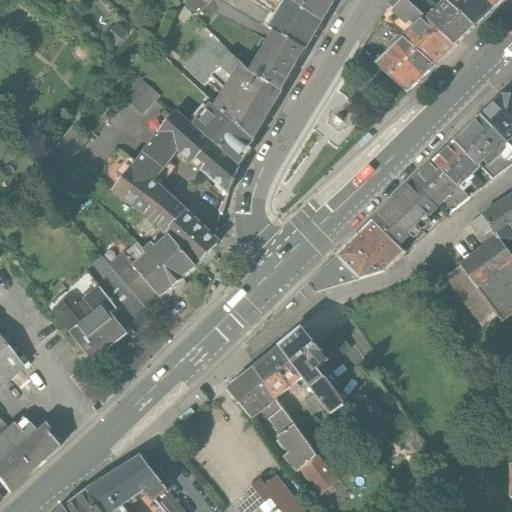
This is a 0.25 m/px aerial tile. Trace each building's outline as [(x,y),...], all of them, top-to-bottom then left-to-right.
[(196,17),(211,1),(209,0),(181,0),(180,1),(196,17)] [(285,0),(258,0),(278,13),(285,0)] [(268,29),(274,33),(306,51),(322,24),(286,0),(285,0),(278,13),(268,29)] [(286,0),(322,24),(336,0),(286,0)] [(427,0),(407,0),(405,2),(425,20),(436,9),(427,0)] [(472,28),(492,8),(482,0),(445,0),(445,1),(472,28)] [(482,0),(492,8),(500,0),(482,0)] [(451,47),(472,28),(445,1),(436,9),(425,20),(451,47)] [(411,33),(425,20),(405,2),(391,15),(411,33)] [(431,67),(451,47),(425,20),(411,33),(403,41),(429,66),(431,67)] [(0,45),(8,52),(17,42),(0,27),(0,45)] [(280,94),(306,51),(274,33),(249,74),(280,94)] [(184,67),(204,87),(221,69),(232,81),(240,66),(214,38),(184,67)] [(403,92),(429,66),(403,41),(376,66),(403,92)] [(251,144),(280,94),(249,74),(240,66),(232,81),(214,110),(251,144)] [(123,98),(142,116),(158,98),(139,80),(123,98)] [(501,99),(479,119),(506,147),(511,141),(511,98),(501,99)] [(210,107),(191,129),(211,146),(239,170),(251,144),(214,110),(210,107)] [(160,133),(142,155),(162,172),(177,152),(193,166),(211,146),(191,129),(169,111),(153,128),(160,133)] [(479,119),(452,146),(477,172),(493,156),(496,153),(499,155),(506,147),(479,119)] [(65,165),(85,142),(71,130),(51,154),(65,165)] [(239,170),(211,146),(193,166),(226,196),(239,170)] [(452,146),(432,166),(457,191),(477,172),(452,146)] [(112,193),(164,236),(185,215),(153,184),(162,172),(142,155),(112,193)] [(449,199),(457,191),(432,166),(411,186),(436,211),(449,199)] [(411,186),(391,206),(414,230),(425,219),(427,221),(436,211),(411,186)] [(458,210),(469,200),(457,191),(449,199),(458,210)] [(511,195),(481,217),(497,240),(502,247),(511,240),(511,195)] [(404,240),(414,230),(391,206),(371,226),(397,252),(407,242),(404,240)] [(164,236),(168,240),(195,273),(218,246),(185,215),(164,236)] [(469,226),(485,249),(497,240),(481,217),(469,226)] [(371,226),(335,261),(355,283),(381,277),(402,257),(397,252),(371,226)] [(150,248),(144,253),(142,255),(145,260),(133,270),(159,303),(195,273),(168,240),(153,252),(150,248)] [(485,249),(460,267),(477,290),(511,264),(511,260),(502,247),(497,240),(485,249)] [(511,240),(502,247),(511,260),(511,264),(477,290),(498,318),(502,324),(511,316),(511,240)] [(147,313),(159,303),(133,270),(145,260),(142,255),(144,253),(137,245),(110,267),(114,273),(147,313)] [(314,296),(355,283),(335,261),(307,289),(314,296)] [(482,329),(498,318),(477,290),(460,267),(445,278),(482,329)] [(96,288),(99,291),(116,312),(109,319),(122,334),(147,313),(114,273),(96,288)] [(51,315),(70,337),(102,310),(109,319),(116,312),(99,291),(78,308),(71,299),(51,315)] [(122,334),(109,319),(102,310),(70,337),(93,365),(125,338),(122,334)] [(304,331),(281,349),(304,379),(333,416),(346,406),(325,379),(322,381),(315,372),(328,362),(316,347),(304,331)] [(335,332),(316,347),(328,362),(330,365),(349,350),(335,332)] [(0,392),(25,370),(0,339),(0,392)] [(281,349),(253,371),(276,400),(304,379),(281,349)] [(263,411),(276,400),(253,371),(230,388),(253,418),(263,411)] [(115,393),(102,377),(81,394),(95,410),(115,393)] [(348,409),(346,406),(333,416),(347,434),(376,411),(364,397),(348,409)] [(333,474),(276,400),(263,411),(283,436),(277,441),(289,457),(285,460),(296,474),(300,471),(320,497),(339,482),(333,474)] [(22,418),(13,426),(19,434),(29,425),(22,418)] [(0,437),(8,430),(0,421),(0,437)] [(43,425),(35,432),(0,463),(0,484),(8,494),(62,446),(43,425)] [(0,437),(0,463),(35,432),(29,425),(19,434),(13,426),(8,430),(0,437)] [(113,511),(121,506),(141,493),(150,505),(155,501),(165,494),(142,459),(89,492),(99,511),(113,511)] [(239,508),(242,511),(303,511),(276,478),(265,488),(260,482),(245,494),(250,500),(239,508)] [(401,511),(405,510),(390,490),(380,498),(386,507),(383,509),(384,511),(401,511)] [(99,511),(89,492),(64,510),(65,511),(99,511)] [(167,492),(165,494),(155,501),(163,511),(170,511),(178,506),(167,492)]
